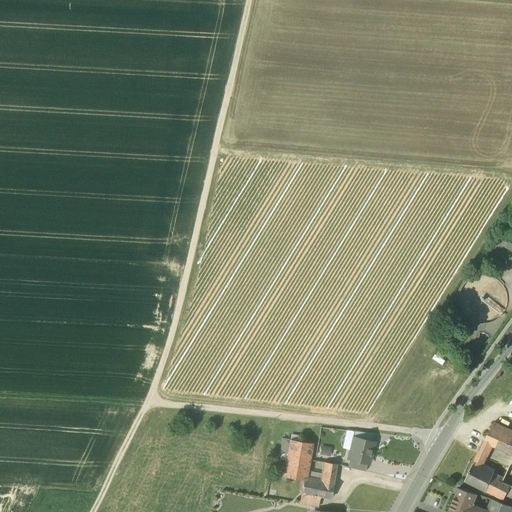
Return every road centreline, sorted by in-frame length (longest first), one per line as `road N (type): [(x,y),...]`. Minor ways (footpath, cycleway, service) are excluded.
road 1 (track): [(249,0),(172,330),(95,511)]
road 2 (track): [(444,437),(148,400),(0,395)]
road 3 (residential): [(476,389),(403,511)]
